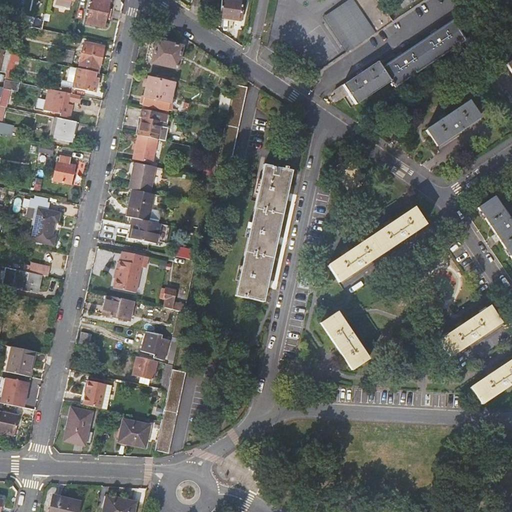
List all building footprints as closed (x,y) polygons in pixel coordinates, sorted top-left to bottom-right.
[(110,0),(108,0),(92,0),(87,23),(104,27),(110,0)] [(244,2),(227,0),(222,0),(219,19),(241,22),(244,2)] [(347,0),(323,16),(347,52),(375,33),(357,6),(365,0),(347,0)] [(394,21),(379,0),(365,0),(357,6),(375,33),(394,21)] [(6,8),(3,21),(14,23),(16,13),(17,10),(6,8)] [(23,15),(16,13),(14,23),(17,24),(22,25),(23,15)] [(378,62),(342,86),(348,94),(355,105),(390,82),(395,88),(414,75),(465,41),(451,21),(420,43),(381,69),(378,62)] [(3,42),(12,44),(14,35),(5,33),(3,42)] [(157,41),(153,63),(153,64),(178,69),(183,47),(176,45),(177,40),(168,38),(167,43),(157,41)] [(147,62),(153,63),(157,41),(158,40),(152,39),(147,62)] [(84,45),(79,69),(99,73),(103,49),(101,48),(102,45),(86,42),(85,45),(84,45)] [(9,64),(12,64),(18,66),(20,56),(11,54),(9,64)] [(77,75),(75,88),(94,93),(97,79),(95,78),(96,72),(79,69),(77,75)] [(147,89),(144,104),(169,109),(176,80),(156,76),(156,79),(149,78),(148,83),(144,82),(143,88),(147,89)] [(17,92),(19,83),(12,81),(5,80),(4,86),(2,99),(0,105),(4,107),(6,107),(10,90),(17,92)] [(248,88),(235,85),(232,97),(232,98),(229,111),(225,127),(220,153),(217,165),(231,168),(248,88)] [(348,94),(342,86),(333,92),(335,95),(333,97),(336,102),(338,100),(339,101),(348,94)] [(67,105),(69,93),(50,89),(49,95),(55,96),(53,103),(45,101),(43,110),(62,114),(61,116),(69,118),(71,106),(67,105)] [(47,95),(45,101),(53,103),(55,96),(49,95),(47,95)] [(220,109),(229,111),(232,98),(222,96),(220,109)] [(469,101),(439,121),(425,130),(436,147),(480,118),(469,101)] [(1,123),(4,107),(0,105),(0,133),(7,135),(8,127),(3,126),(3,124),(1,123)] [(143,119),(139,136),(157,140),(166,142),(168,129),(160,127),(161,122),(164,123),(166,114),(142,109),(140,118),(143,119)] [(169,115),(166,114),(164,123),(161,122),(160,127),(164,128),(164,125),(167,126),(169,115)] [(55,137),(59,119),(54,118),(50,136),(55,137)] [(71,142),(75,122),(59,119),(55,137),(54,138),(71,142)] [(152,163),(157,140),(139,136),(134,159),(152,163)] [(55,147),(41,144),(39,153),(44,154),(53,156),(55,147)] [(204,176),(214,178),(217,165),(220,153),(209,151),(204,176)] [(58,163),(54,181),(70,184),(74,166),(68,165),(70,159),(62,157),(60,163),(58,163)] [(350,158),(334,169),(349,192),(360,185),(357,182),(363,178),(350,158)] [(135,163),(130,190),(133,190),(150,194),(156,168),(135,163)] [(264,302),(283,215),(292,171),(264,165),(236,296),(264,302)] [(149,222),(155,195),(150,194),(133,190),(126,217),(133,219),(149,222)] [(38,209),(31,242),(54,247),(56,238),(52,237),(55,222),(58,223),(60,214),(47,211),(49,204),(31,200),(29,207),(38,209)] [(511,232),(494,206),(476,217),(511,268),(511,267),(511,232)] [(414,217),(371,246),(382,263),(426,234),(414,217)] [(156,245),(161,225),(149,222),(133,219),(131,229),(133,229),(131,239),(156,245)] [(382,263),(371,246),(327,275),(339,292),(382,263)] [(136,294),(144,257),(121,252),(119,262),(118,262),(116,270),(115,270),(114,279),(113,289),(119,290),(135,294),(136,294)] [(31,264),(29,273),(41,276),(49,277),(51,268),(31,264)] [(29,273),(4,268),(0,286),(36,294),(41,276),(29,273)] [(174,303),(177,292),(166,290),(164,301),(166,301),(164,309),(179,312),(185,313),(187,306),(174,303)] [(130,321),(134,302),(107,296),(103,315),(130,321)] [(490,307),(461,326),(439,341),(450,357),(501,323),(490,307)] [(179,312),(173,338),(179,339),(185,313),(179,312)] [(352,370),(369,359),(337,313),(321,324),(342,356),(352,370)] [(161,340),(162,337),(147,332),(141,351),(156,356),(156,359),(163,361),(169,342),(161,340)] [(90,346),(92,336),(82,333),(80,343),(90,346)] [(169,363),(174,364),(178,345),(172,344),(169,360),(170,361),(169,363)] [(30,378),(36,352),(8,346),(3,371),(30,378)] [(140,377),(149,379),(153,381),(157,362),(137,357),(133,376),(140,377)] [(511,359),(485,379),(471,388),(482,404),(511,383),(511,359)] [(167,364),(161,390),(168,391),(173,371),(174,365),(167,364)] [(186,374),(173,371),(168,391),(164,410),(162,418),(161,423),(155,451),(169,454),(186,374)] [(0,386),(0,403),(23,408),(29,383),(3,378),(1,386),(0,386)] [(107,386),(89,382),(83,406),(101,410),(107,386)] [(152,415),(162,418),(164,410),(154,408),(152,415)] [(92,413),(71,409),(64,441),(85,446),(85,444),(89,445),(92,434),(88,432),(92,413)] [(19,417),(0,413),(0,433),(15,436),(19,417)] [(145,448),(150,426),(124,421),(119,443),(145,448)] [(77,511),(79,502),(54,496),(50,511),(77,511)] [(134,511),(137,502),(108,496),(104,511),(134,511)]
